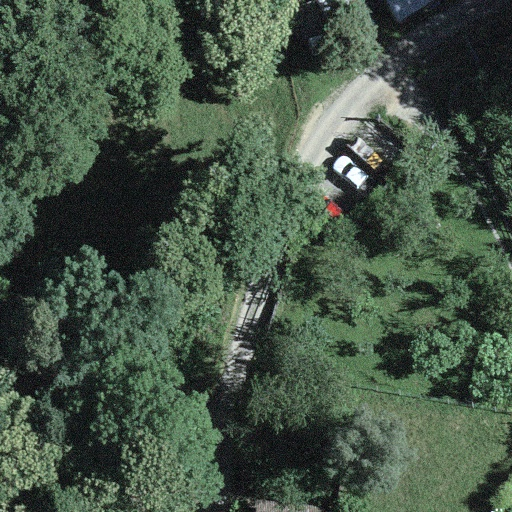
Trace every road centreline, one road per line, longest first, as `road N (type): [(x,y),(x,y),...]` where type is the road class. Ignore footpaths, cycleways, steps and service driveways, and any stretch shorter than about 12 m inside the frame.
road 1 (track): [(216,511),(245,353),(311,146),(376,74),(492,0)]
road 2 (track): [(227,452),(0,356)]
road 3 (track): [(376,74),(475,179),(511,254)]
